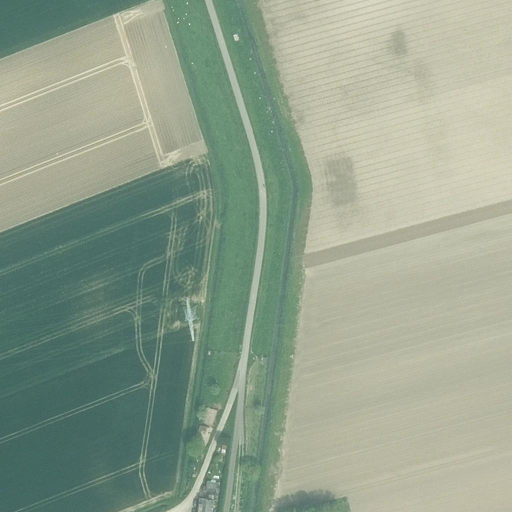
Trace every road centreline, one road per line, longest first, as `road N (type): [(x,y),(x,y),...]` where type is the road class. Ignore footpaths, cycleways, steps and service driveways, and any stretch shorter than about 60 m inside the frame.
road 1 (unclassified): [(246,361),(264,200),(207,0)]
road 2 (unclassified): [(246,361),(196,493),(180,511)]
road 3 (unclassified): [(226,511),(246,361)]
